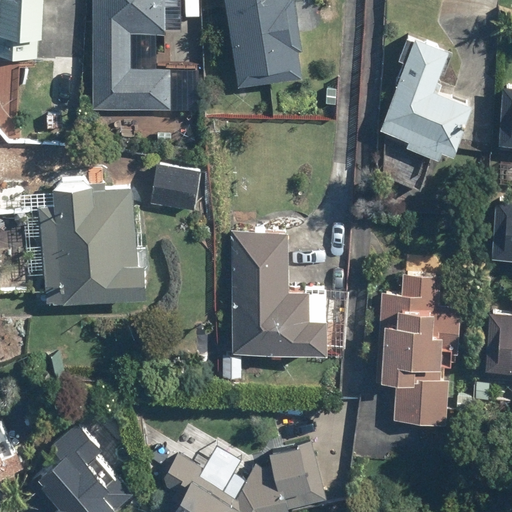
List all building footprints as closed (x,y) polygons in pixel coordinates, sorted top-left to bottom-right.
[(48,26),(49,0),(0,0),(0,50),(41,53),(42,26),(48,26)] [(167,62),(167,24),(188,24),(187,0),(94,0),(95,104),(175,104),(175,62),(167,62)] [(231,0),(241,79),(306,71),(302,43),(306,43),(301,0),(231,0)] [(407,140),(440,152),(444,142),(457,147),(476,95),(436,81),(451,40),(416,28),(382,122),(409,132),(407,140)] [(511,75),(503,76),(501,136),(511,136),(511,75)] [(204,162),(159,157),(155,199),(200,204),(204,162)] [(44,202),(48,296),(152,292),(151,252),(139,253),(136,179),(58,182),(59,202),(44,202)] [(511,188),(498,188),(494,247),(511,248),(511,188)] [(292,226),(235,223),(230,342),(347,347),(350,282),(290,279),(292,226)] [(442,289),(381,286),(376,377),(397,378),(395,414),(450,417),(452,381),(460,382),(464,298),(441,297),(442,289)] [(511,303),(489,303),(487,363),(511,363),(511,303)] [(244,350),(223,348),(221,371),(243,373),(244,350)] [(62,449),(29,480),(55,507),(50,511),(115,511),(141,487),(121,466),(130,457),(84,409),(53,439),(62,449)] [(0,412),(0,460),(20,450),(4,411),(0,412)] [(194,426),(164,483),(184,493),(176,508),(183,511),(270,511),(269,508),(300,500),(296,487),(319,481),(308,440),(250,456),(194,426)]
